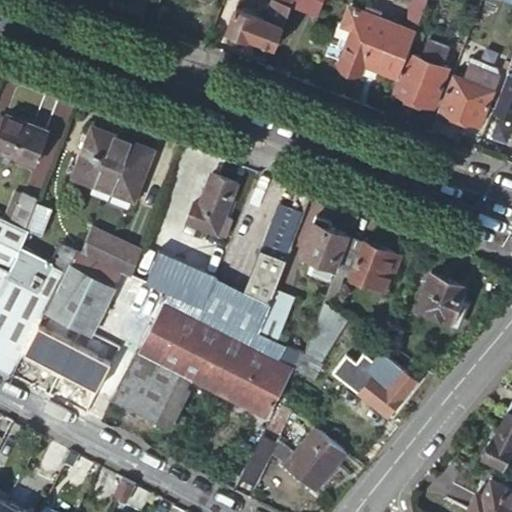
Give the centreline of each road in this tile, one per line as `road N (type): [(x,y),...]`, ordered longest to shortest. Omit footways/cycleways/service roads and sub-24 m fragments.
road 1 (secondary): [(511,218),(0,18)]
road 2 (residential): [(0,389),(241,511)]
road 3 (tertiary): [(361,506),(511,322)]
